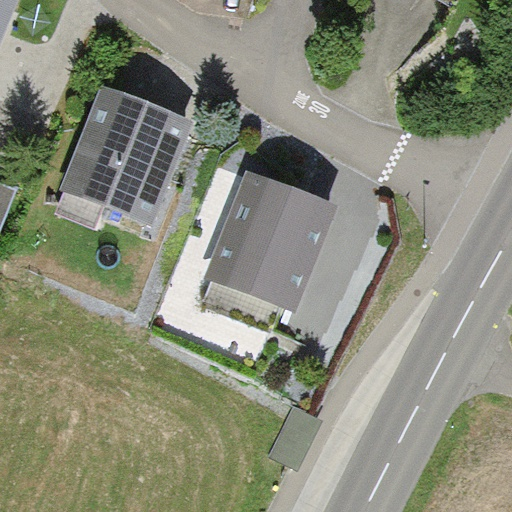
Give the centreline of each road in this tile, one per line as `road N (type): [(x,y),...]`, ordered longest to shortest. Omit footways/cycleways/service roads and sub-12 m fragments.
road 1 (secondary): [(364,511),(511,231)]
road 2 (residential): [(274,85),(511,203)]
road 3 (residential): [(172,0),(274,85)]
